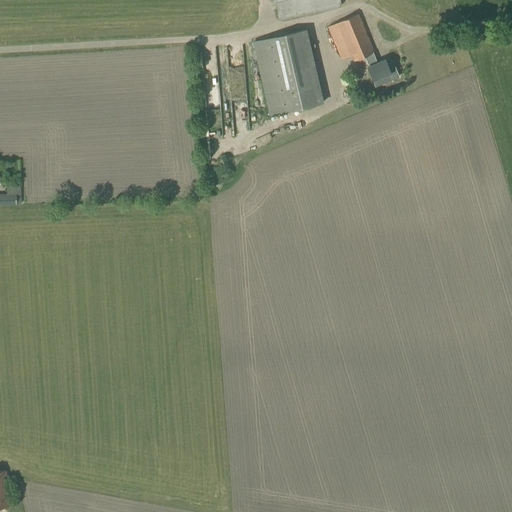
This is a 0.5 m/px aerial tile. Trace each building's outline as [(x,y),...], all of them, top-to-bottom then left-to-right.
[(274,0),(279,20),(341,6),(339,0),(274,0)] [(376,63),(372,54),(374,53),(358,16),(328,29),(341,60),(355,54),(358,60),(365,57),(369,66),(367,67),(375,85),(398,75),(392,61),(387,63),(385,59),(376,63)] [(270,115),(323,103),(306,31),(253,43),(270,115)] [(239,102),(248,101),(247,78),(235,79),(236,98),(238,98),(239,102)] [(228,142),(224,105),(210,106),(214,143),(228,142)] [(22,204),(21,187),(6,187),(7,194),(0,194),(0,205),(17,205),(17,204),(22,204)] [(0,509),(9,509),(7,471),(0,471),(0,509)]
